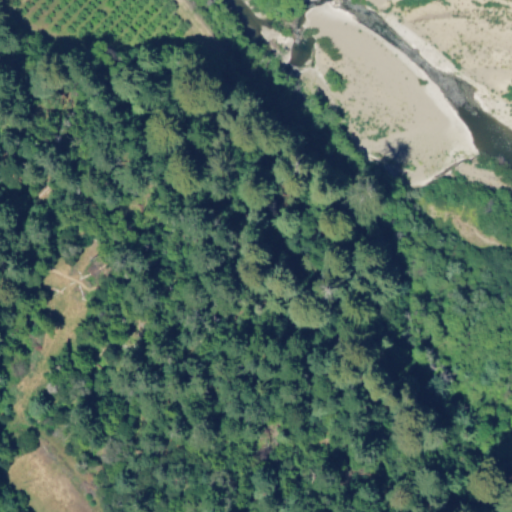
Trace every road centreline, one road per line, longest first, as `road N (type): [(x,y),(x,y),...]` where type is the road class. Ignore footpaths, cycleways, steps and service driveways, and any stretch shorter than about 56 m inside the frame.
road 1 (residential): [(0,11),(37,37),(205,66),(230,80)]
road 2 (residential): [(128,511),(82,481),(0,492)]
